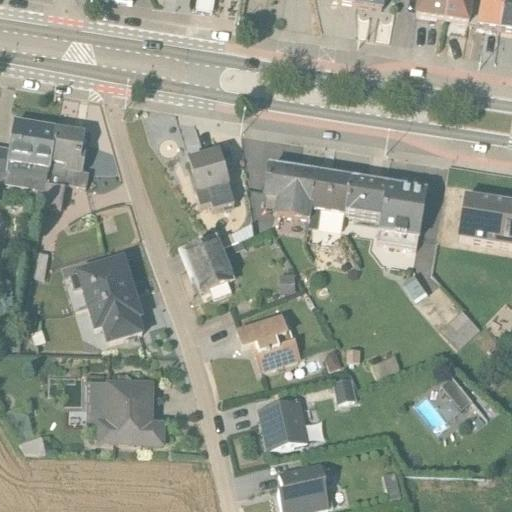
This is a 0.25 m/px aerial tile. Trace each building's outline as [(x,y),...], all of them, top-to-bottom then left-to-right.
[(131,0),(91,0),(91,4),(129,11),(131,0)] [(212,0),(195,0),(193,18),(209,20),(212,0)] [(327,0),(325,12),(354,17),(356,0),(327,0)] [(356,0),(354,17),(355,17),(380,21),(383,6),(383,0),(388,0),(356,0)] [(411,0),(416,2),(412,26),(441,30),(442,30),(447,0),(411,0)] [(471,0),(447,0),(442,30),(466,34),(471,0)] [(471,0),(466,34),(498,39),(504,0),(471,0)] [(511,0),(504,0),(498,39),(511,41),(511,0)] [(80,161),(83,140),(55,135),(53,143),(43,201),(40,218),(41,219),(59,221),(63,194),(84,198),(84,197),(87,182),(80,180),(83,162),(80,161)] [(0,193),(43,201),(53,143),(18,137),(14,158),(0,155),(0,193)] [(216,162),(188,171),(193,187),(189,189),(198,217),(209,214),(210,221),(220,218),(222,222),(231,220),(216,162)] [(314,182),(266,174),(260,208),(273,211),(271,226),(306,232),(314,182)] [(314,182),(305,239),(314,241),(314,239),(338,242),(347,191),(348,187),(314,182)] [(383,193),(348,187),(342,224),(377,231),(383,193)] [(383,193),(374,253),(414,259),(425,200),(383,193)] [(511,214),(463,207),(462,207),(454,251),(511,260),(511,214)] [(250,246),(249,234),(236,241),(214,251),(218,260),(239,252),(250,246)] [(180,261),(198,307),(208,302),(212,311),(228,304),(225,295),(231,291),(222,269),(243,260),(239,252),(218,260),(211,247),(180,261)] [(47,265),(34,263),(31,287),(42,289),(47,265)] [(73,285),(69,287),(73,302),(78,301),(84,320),(133,305),(122,267),(73,282),(73,285)] [(292,286),(277,286),(278,305),(292,305),(292,286)] [(425,307),(411,287),(400,295),(413,315),(425,307)] [(133,305),(84,320),(91,344),(99,343),(104,358),(141,347),(137,331),(140,330),(133,305)] [(437,345),(454,363),(476,343),(460,324),(437,345)] [(233,344),(239,363),(248,360),(257,387),(298,374),(285,339),(282,339),(279,329),(233,344)] [(347,376),(347,380),(351,380),(351,376),(357,376),(357,363),(344,362),(343,376),(347,376)] [(326,384),(337,380),(332,364),(326,366),(322,372),(326,384)] [(392,370),(367,380),(374,395),(398,384),(392,370)] [(352,414),(347,393),(330,397),(335,418),(352,414)] [(95,458),(160,459),(160,438),(149,437),(149,398),(84,396),(84,437),(95,438),(95,458)] [(256,425),(265,468),(305,459),(296,416),(256,425)] [(275,511),(327,511),(326,504),(322,504),(317,481),(275,490),(280,509),(275,510),(275,511)] [(397,511),(392,488),(380,491),(384,511),(397,511)]
